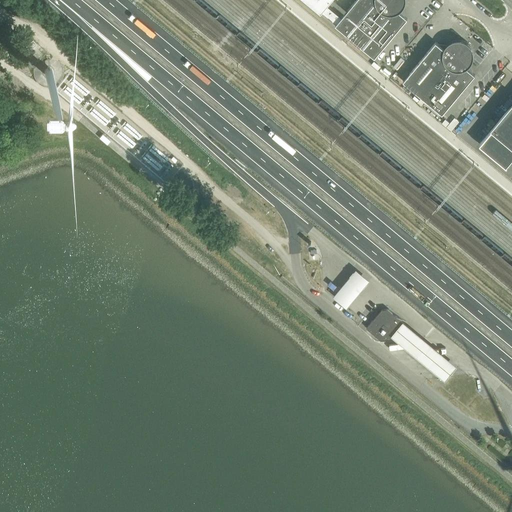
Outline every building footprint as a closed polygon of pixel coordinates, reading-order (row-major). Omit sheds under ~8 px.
[(331,0),(305,0),(321,12),(322,12),(327,5),(328,4),(331,0)] [(355,0),(342,17),(336,24),(335,25),(375,57),(407,18),(403,14),(401,9),(403,8),(404,5),(405,3),(406,0),(405,0),(355,0)] [(342,17),(327,5),(322,12),(336,24),(342,17)] [(442,114),(475,74),(470,70),(469,66),(471,64),(472,62),(473,59),(474,57),(474,54),(473,52),(473,49),(472,47),(470,44),(468,43),(466,41),(464,40),(461,39),(458,39),(456,39),(453,40),(451,41),(449,42),(447,44),(445,46),(440,45),(436,42),(403,81),(442,114)] [(29,51),(25,47),(21,51),(25,55),(29,51)] [(32,62),(39,55),(35,51),(28,58),(32,62)] [(89,90),(73,76),(69,81),(86,95),(89,90)] [(83,98),(66,84),(62,89),(79,103),(83,98)] [(116,112),(99,98),(95,103),(112,117),(116,112)] [(511,104),(494,127),(509,140),(511,142),(511,104)] [(109,120),(92,106),(89,111),(105,125),(109,120)] [(143,135),(126,121),(122,125),(139,140),(143,135)] [(136,143),(120,129),(116,133),(132,147),(136,143)] [(169,157),(153,143),(149,148),(166,162),(169,157)] [(163,165),(146,151),(142,156),(159,170),(163,165)] [(334,295),(347,306),(370,278),(357,267),(334,295)] [(405,322),(392,312),(388,308),(382,309),(366,327),(381,339),(391,339),(405,322)] [(402,325),(391,339),(446,382),(458,367),(405,322),(402,325)]
